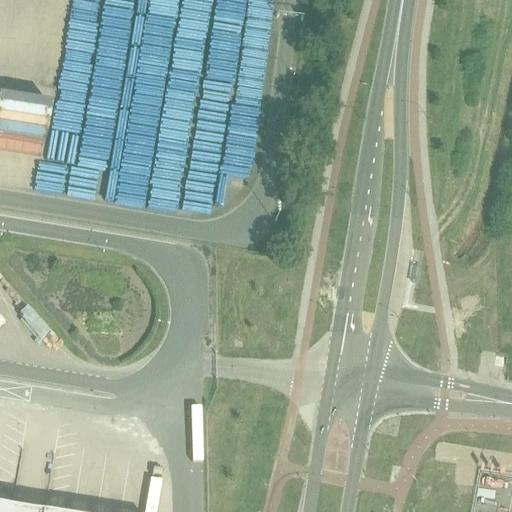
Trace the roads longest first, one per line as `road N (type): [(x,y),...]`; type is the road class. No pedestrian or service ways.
road 1 (secondary): [(392,75),(379,101),(330,379)]
road 2 (secondary): [(367,384),(395,216),(392,75)]
road 3 (secondary): [(330,379),(308,511)]
road 4 (secondary): [(348,511),(367,384)]
